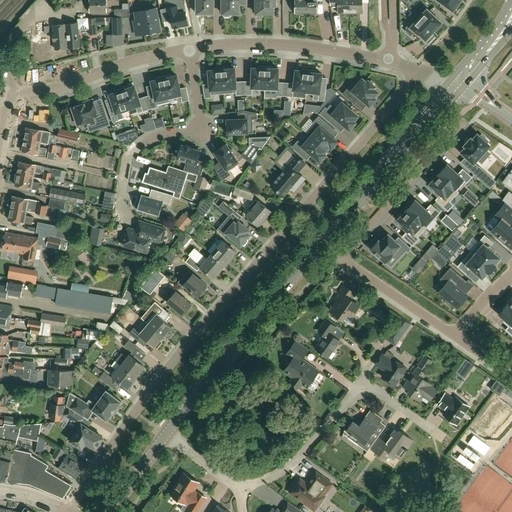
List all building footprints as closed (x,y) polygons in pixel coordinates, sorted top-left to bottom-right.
[(107,12),(107,7),(106,0),(89,0),(89,12),(107,12)] [(183,0),(165,0),(167,7),(170,20),(172,19),(173,27),(175,26),(175,27),(180,26),(180,25),(181,25),(182,27),(190,25),(188,17),(187,17),(186,11),(187,11),(185,4),(184,4),(183,0)] [(197,13),(206,13),(205,0),(196,0),(197,1),(194,1),(194,6),(197,6),(197,13)] [(214,13),(214,7),(213,0),(205,0),(206,13),(214,13)] [(222,0),(222,13),(224,13),(224,16),(230,16),(230,13),(231,13),(231,0),(222,0)] [(231,0),(231,13),(240,13),(240,2),(246,2),(246,0),(231,0)] [(255,0),(256,13),(257,13),(257,16),(263,16),(263,13),(264,13),(264,0),(255,0)] [(264,0),(264,8),(264,13),(273,13),(273,7),(276,7),(276,0),(264,0)] [(295,0),(295,7),(295,13),(297,13),(298,15),(301,15),(303,13),(306,13),(305,0),(295,0)] [(305,0),(306,13),(310,13),(311,15),(315,15),(316,13),(317,13),(317,0),(305,0)] [(350,12),(349,0),(329,0),(331,6),(338,6),(338,12),(350,12)] [(362,12),(362,7),(361,0),(349,0),(350,12),(362,12)] [(458,0),(438,0),(453,11),(456,7),(458,8),(462,2),(458,0)] [(415,15),(435,32),(439,27),(438,26),(442,22),(423,5),(415,15)] [(141,33),(160,29),(155,8),(134,12),(137,25),(139,25),(141,33)] [(115,17),(123,17),(129,17),(129,9),(115,9),(115,17)] [(408,25),(406,27),(406,32),(410,36),(414,31),(418,34),(418,33),(425,40),(429,36),(430,37),(435,32),(415,15),(406,24),(408,25)] [(123,34),(123,17),(115,17),(112,17),(113,34),(123,34)] [(97,34),(96,18),(88,18),(89,34),(97,34)] [(65,24),(68,48),(80,46),(78,23),(65,24)] [(65,24),(53,25),(54,33),(53,34),(54,39),(55,49),(68,48),(65,24)] [(264,89),(265,66),(258,65),(258,67),(252,67),(252,81),(246,81),(245,93),(252,94),(252,89),(264,89)] [(228,66),(221,67),(223,93),(236,92),(236,94),(243,94),(242,81),(236,82),(234,68),(228,68),(228,66)] [(265,66),(264,89),(264,97),(277,98),(278,94),(284,95),(284,82),(278,82),(278,68),(272,68),(272,66),(265,66)] [(211,94),(223,93),(221,67),(214,68),(215,69),(208,70),(210,84),(203,84),(205,97),(211,96),(211,94)] [(305,98),(306,93),(309,69),(302,68),(302,70),(296,69),(294,83),(288,82),(286,95),(293,96),(305,98)] [(326,87),(320,87),(322,73),(316,72),(316,70),(309,69),(306,93),(314,94),(313,98),(324,100),(326,87)] [(170,74),(163,76),(168,97),(168,99),(169,99),(181,96),(182,101),(188,99),(186,87),(180,88),(177,75),(170,76),(170,74)] [(154,94),(148,96),(151,108),(157,106),(157,105),(169,102),(169,99),(168,99),(168,97),(163,76),(157,77),(157,79),(151,81),(152,85),(154,94)] [(373,96),(378,91),(373,87),(375,86),(368,80),(367,82),(362,78),(356,85),(352,82),(343,93),(353,102),(359,95),(370,104),(375,98),(373,96)] [(128,86),(121,88),(128,108),(129,108),(135,106),(138,113),(149,109),(144,97),(139,99),(134,85),(128,88),(128,86)] [(129,111),(129,108),(128,108),(121,88),(115,90),(115,92),(109,94),(114,107),(108,109),(112,121),(123,117),(122,113),(129,111)] [(96,109),(92,99),(83,102),(83,104),(71,108),(77,125),(86,122),(87,125),(94,123),(95,124),(100,122),(102,128),(110,125),(104,107),(96,109)] [(327,108),(325,106),(320,112),(334,124),(339,119),(349,128),(355,121),(353,120),(357,115),(342,102),(336,109),(330,104),(327,108)] [(213,113),(219,112),(225,112),(224,103),(212,105),(213,113)] [(241,110),(242,118),(227,118),(227,124),(227,133),(235,132),(235,134),(242,134),(242,132),(253,131),(252,118),(257,117),(257,112),(244,110),(241,110)] [(331,126),(318,116),(313,122),(315,123),(307,133),(326,149),(329,145),(331,147),(337,140),(326,131),(331,126)] [(149,130),(156,128),(153,119),(147,121),(149,130)] [(40,142),(48,144),(50,132),(26,127),(24,139),(40,142)] [(58,137),(77,142),(79,134),(60,129),(58,137)] [(129,145),(124,132),(116,135),(119,143),(121,143),(126,144),(129,145)] [(326,149),(307,133),(299,142),(297,140),(292,146),(305,157),(309,151),(320,160),(325,154),(323,152),(326,149)] [(467,147),(462,153),(474,163),(478,159),(482,163),(491,154),(486,150),(490,146),(487,144),(489,142),(482,135),(480,137),(478,135),(473,141),(472,139),(465,146),(467,147)] [(250,137),(250,143),(263,146),(270,136),(250,137)] [(39,147),(40,142),(24,139),(22,151),(38,154),(45,156),(47,149),(39,147)] [(215,151),(223,163),(216,168),(221,180),(229,174),(227,170),(239,162),(234,155),(236,154),(232,148),(230,149),(226,143),(219,147),(219,148),(215,151)] [(250,143),(242,155),(251,162),(263,146),(250,143)] [(67,148),(56,146),(56,145),(50,144),(49,151),(55,152),(60,153),(59,156),(65,158),(67,148)] [(177,157),(187,160),(185,168),(201,174),(204,162),(198,160),(201,150),(192,147),(184,144),(184,145),(182,144),(177,157)] [(304,162),(305,163),(305,162),(287,147),(275,161),(285,169),(283,170),(282,170),(278,174),(279,175),(271,184),(284,195),(295,182),(298,185),(305,178),(296,171),(304,162)] [(142,173),(144,157),(133,156),(131,171),(142,173)] [(43,178),(50,180),(60,181),(62,170),(44,166),(36,164),(20,161),(17,173),(34,176),(35,172),(42,173),(43,171),(44,172),(43,178)] [(448,164),(439,174),(458,192),(458,191),(457,190),(465,181),(466,182),(472,177),(463,168),(458,174),(448,164)] [(186,179),(186,178),(170,173),(169,174),(167,173),(162,172),(162,170),(150,166),(147,174),(146,174),(144,180),(143,180),(142,182),(160,188),(161,186),(166,188),(165,189),(174,192),(175,192),(177,185),(184,187),(186,179)] [(479,167),(474,173),(484,183),(490,176),(480,167),(479,167)] [(33,181),(34,176),(17,173),(15,185),(31,188),(39,190),(40,182),(33,181)] [(198,175),(191,173),(188,180),(195,182),(198,175)] [(439,174),(429,184),(436,190),(434,191),(439,196),(436,199),(444,207),(449,201),(458,192),(439,174)] [(199,175),(196,184),(194,189),(203,191),(208,178),(199,175)] [(49,197),(85,204),(86,194),(51,187),(49,197)] [(254,193),(235,188),(233,194),(252,200),(254,193)] [(172,195),(173,196),(173,195),(152,189),(149,197),(142,195),(141,194),(137,210),(159,216),(163,202),(170,204),(172,195)] [(11,207),(27,210),(27,211),(34,212),(36,203),(36,200),(29,199),(29,198),(13,195),(12,199),(11,199),(9,200),(8,204),(9,206),(11,206),(11,207)] [(479,201),(473,196),(469,200),(475,206),(479,201)] [(410,206),(406,210),(426,227),(440,212),(431,204),(426,209),(415,199),(415,200),(413,199),(408,205),(410,206)] [(229,214),(230,215),(235,209),(224,200),(220,206),(229,214)] [(259,225),(271,211),(259,201),(247,214),(259,225)] [(36,203),(34,212),(45,214),(47,205),(36,203)] [(501,220),(492,231),(511,247),(511,245),(511,221),(511,220),(511,209),(505,204),(495,215),(501,220)] [(26,215),(27,211),(27,210),(11,207),(8,219),(25,222),(32,223),(33,217),(26,215)] [(205,213),(198,208),(196,212),(202,216),(205,213)] [(227,232),(241,244),(242,242),(244,244),(248,239),(246,237),(250,233),(247,231),(249,229),(239,220),(243,216),(235,209),(230,215),(229,214),(216,229),(224,235),(227,232)] [(185,210),(177,221),(184,226),(191,215),(185,210)] [(401,213),(396,218),(403,225),(402,227),(407,231),(403,236),(413,245),(419,238),(417,237),(426,227),(406,210),(402,214),(401,213)] [(151,239),(154,240),(162,242),(166,229),(139,221),(136,230),(128,228),(123,245),(147,252),(151,239)] [(37,231),(56,235),(58,225),(39,222),(37,231)] [(92,228),(89,243),(98,245),(101,230),(92,228)] [(38,239),(32,238),(32,237),(6,232),(2,249),(24,253),(23,258),(34,261),(38,239)] [(370,249),(385,262),(394,252),(400,257),(406,250),(408,252),(412,248),(401,238),(397,242),(388,233),(381,241),(379,239),(370,249)] [(452,234),(437,251),(448,260),(454,253),(451,251),(460,240),(452,234)] [(485,235),(471,250),(493,269),(496,265),(495,264),(500,257),(494,252),(495,250),(490,246),(493,242),(485,235)] [(66,250),(68,240),(49,236),(46,245),(66,250)] [(209,250),(212,252),(224,263),(235,250),(223,239),(222,240),(221,239),(217,240),(209,250)] [(224,263),(212,252),(207,257),(194,246),(189,253),(201,264),(201,265),(213,276),(224,263)] [(471,250),(458,266),(467,274),(471,269),(482,278),(488,272),(489,273),(493,269),(471,250)] [(437,251),(432,258),(442,267),(448,260),(437,251)] [(426,253),(422,258),(427,262),(431,258),(426,253)] [(421,257),(412,268),(418,273),(427,262),(421,257)] [(446,284),(439,292),(446,298),(444,301),(451,307),(453,305),(457,308),(459,305),(467,296),(468,297),(469,296),(465,294),(459,288),(461,286),(462,287),(467,281),(450,267),(447,270),(447,271),(440,279),(446,284)] [(29,282),(31,270),(17,268),(15,280),(29,282)] [(198,295),(207,284),(193,272),(192,273),(188,270),(184,274),(188,278),(184,283),(198,295)] [(21,296),(23,282),(9,280),(8,283),(0,282),(0,296),(6,297),(7,294),(21,296)] [(353,317),(361,305),(349,297),(353,291),(343,284),(333,299),(336,301),(330,310),(342,319),(346,313),(353,317)] [(113,296),(58,288),(55,305),(111,314),(113,296)] [(182,314),(191,303),(176,290),(166,301),(182,314)] [(429,293),(424,300),(433,305),(437,299),(429,293)] [(141,318),(148,323),(163,335),(172,325),(162,318),(167,312),(154,302),(141,318)] [(0,304),(0,315),(11,317),(13,306),(0,304)] [(508,304),(499,314),(505,320),(504,321),(509,326),(506,329),(511,334),(511,307),(508,304)] [(41,322),(42,322),(65,326),(66,317),(42,313),(41,321),(41,322)] [(16,318),(11,317),(0,315),(0,326),(9,328),(10,324),(15,325),(16,318)] [(394,336),(396,334),(401,337),(410,324),(400,317),(389,332),(394,336)] [(120,331),(125,326),(116,318),(112,322),(120,331)] [(41,322),(41,321),(29,319),(28,327),(31,327),(31,333),(40,335),(42,322),(41,322)] [(106,328),(108,321),(99,319),(97,326),(106,328)] [(328,357),(340,340),(330,333),(335,326),(325,319),(318,330),(325,335),(316,348),(328,357)] [(162,341),(160,339),(163,335),(148,323),(140,332),(134,327),(129,333),(141,343),(146,338),(157,347),(162,341)] [(84,328),(83,337),(96,338),(102,331),(84,328)] [(0,342),(18,346),(19,341),(8,339),(9,334),(0,332),(0,342)] [(79,339),(78,348),(88,349),(88,340),(79,339)] [(133,351),(137,346),(128,339),(124,344),(133,351)] [(315,388),(318,385),(317,381),(313,378),(319,371),(307,362),(302,358),(308,350),(295,341),(287,353),(293,358),(284,371),(293,377),(290,381),(299,387),(302,383),(307,387),(308,386),(312,389),(315,388)] [(17,351),(18,346),(0,342),(0,352),(9,354),(9,351),(17,353),(17,351)] [(121,352),(115,359),(136,376),(144,365),(143,364),(145,362),(134,354),(133,356),(130,353),(127,356),(121,352)] [(395,385),(407,367),(393,359),(392,360),(382,354),(375,364),(385,371),(382,376),(395,385)] [(9,357),(0,355),(0,365),(14,368),(23,368),(24,363),(15,361),(15,363),(8,362),(9,357)] [(425,355),(419,365),(425,369),(432,360),(425,355)] [(136,376),(115,359),(115,360),(121,365),(113,375),(127,387),(128,386),(130,388),(134,382),(132,380),(136,376)] [(457,372),(465,378),(474,365),(466,359),(457,372)] [(22,375),(23,368),(14,368),(0,365),(0,375),(1,376),(2,371),(22,375)] [(420,400),(423,395),(430,400),(437,390),(430,385),(431,384),(422,377),(426,373),(417,367),(404,386),(409,390),(408,392),(420,400)] [(49,369),(48,383),(72,384),(72,370),(49,369)] [(108,384),(113,379),(104,372),(99,377),(108,384)] [(491,389),(499,395),(505,386),(497,380),(491,389)] [(511,397),(511,390),(506,387),(502,392),(511,398),(511,397)] [(69,406),(81,414),(86,417),(92,407),(95,409),(94,410),(109,421),(123,402),(109,391),(98,406),(91,401),(89,404),(72,393),(69,406)] [(456,424),(461,417),(469,406),(456,396),(454,399),(445,393),(437,404),(447,410),(444,415),(456,424)] [(65,406),(67,398),(54,396),(53,404),(63,406),(65,406)] [(497,433),(510,416),(511,416),(511,407),(498,397),(477,426),(483,430),(486,425),(497,433)] [(73,419),(77,412),(69,407),(64,414),(73,419)] [(383,418),(370,409),(359,425),(353,420),(344,432),(358,442),(359,440),(365,444),(366,442),(371,445),(386,425),(381,421),(383,418)] [(72,442),(79,446),(87,451),(91,445),(95,448),(96,446),(97,447),(100,442),(99,441),(102,437),(93,431),(94,430),(85,424),(88,419),(77,412),(73,419),(80,425),(70,440),(72,441),(72,442)] [(4,425),(19,425),(20,419),(5,416),(4,425)] [(0,479),(8,481),(9,478),(14,479),(20,480),(19,482),(30,483),(63,497),(71,484),(46,469),(49,465),(32,455),(32,453),(16,449),(18,436),(38,441),(42,423),(19,425),(4,425),(0,425),(0,426),(0,479)] [(407,447),(412,439),(404,434),(403,435),(395,429),(386,442),(380,438),(372,448),(385,458),(391,451),(397,456),(399,454),(402,457),(408,448),(407,447)] [(76,478),(85,463),(68,453),(69,451),(65,448),(64,450),(58,446),(53,456),(58,459),(62,453),(66,455),(58,468),(76,478)] [(300,478),(290,492),(311,507),(321,493),(323,495),(332,483),(316,471),(307,483),(300,478)] [(171,494),(185,503),(187,504),(183,511),(184,511),(195,511),(205,497),(198,492),(198,493),(193,490),(198,482),(184,474),(171,494)] [(304,511),(303,511),(301,511),(288,502),(280,511),(277,511),(272,509),(269,511),(304,511)]
